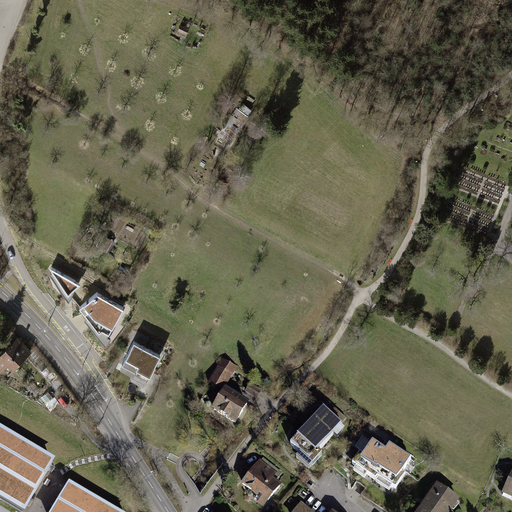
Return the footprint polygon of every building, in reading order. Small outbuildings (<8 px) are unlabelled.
[(190,28),(181,24),(178,30),(187,34),(190,28)] [(249,115),(236,107),(218,135),(230,144),(249,115)] [(105,236),(99,245),(105,249),(111,240),(105,236)] [(68,294),(79,283),(51,267),(68,294)] [(124,308),(98,293),(80,307),(100,331),(102,328),(109,332),(124,308)] [(2,341),(6,346),(16,337),(11,332),(2,341)] [(30,350),(16,337),(6,346),(0,352),(0,362),(9,371),(30,350)] [(121,363),(134,370),(146,348),(133,341),(121,363)] [(160,355),(146,348),(134,370),(132,373),(146,380),(160,355)] [(224,359),(211,383),(222,389),(235,366),(224,359)] [(261,391),(250,385),(245,391),(257,398),(261,391)] [(225,390),(214,409),(235,423),(247,404),(225,390)] [(328,403),(290,445),(313,465),(322,454),(318,451),(346,419),(328,403)] [(55,460),(0,427),(0,496),(25,511),(55,460)] [(406,466),(372,443),(360,462),(394,485),(399,476),(406,466)] [(260,462),(242,483),(258,496),(260,493),(268,500),(280,485),(271,478),(275,473),(260,462)] [(511,472),(503,494),(511,497),(511,472)] [(122,511),(68,480),(49,511),(122,511)] [(425,505),(420,511),(448,511),(457,499),(438,486),(425,505)]
